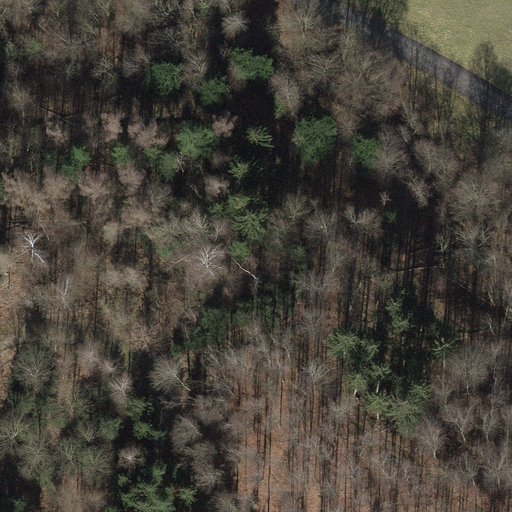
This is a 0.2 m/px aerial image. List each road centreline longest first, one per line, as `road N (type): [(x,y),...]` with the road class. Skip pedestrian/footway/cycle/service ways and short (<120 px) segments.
road 1 (track): [(0,106),(191,111),(236,120),(346,204),(438,314),(511,354)]
road 2 (track): [(0,338),(70,330),(119,348),(145,368),(217,511)]
road 3 (unclassified): [(511,113),(380,33),(305,0)]
